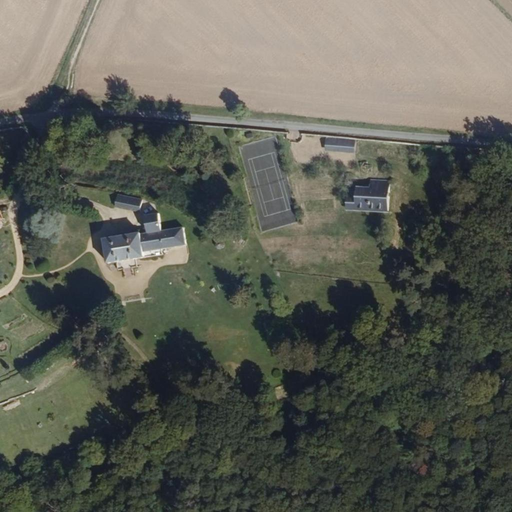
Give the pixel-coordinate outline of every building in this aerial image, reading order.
[(355,152),(357,143),(332,140),(330,150),(355,152)] [(392,214),(394,184),(372,183),(372,190),(358,189),(358,194),(350,194),(348,210),(392,214)] [(177,204),(153,193),(149,206),(172,216),(177,204)] [(146,199),(118,194),(116,208),(143,213),(146,199)] [(190,243),(186,226),(164,230),(160,213),(147,216),(150,233),(108,238),(113,265),(123,264),(125,273),(145,270),(143,260),(171,256),(169,246),(190,243)]
